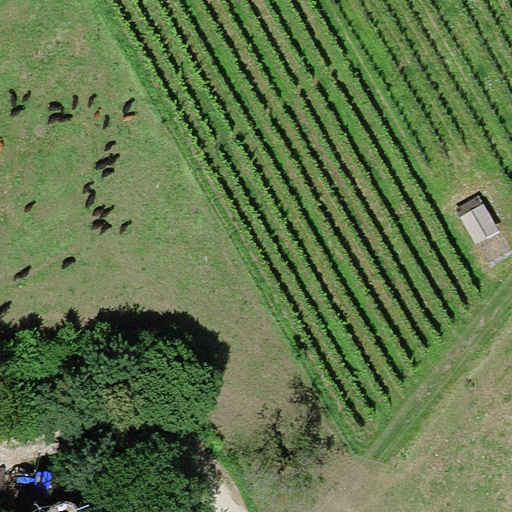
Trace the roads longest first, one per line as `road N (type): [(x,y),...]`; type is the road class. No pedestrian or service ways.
road 1 (track): [(330,511),(511,285)]
road 2 (track): [(196,511),(151,438),(0,454)]
